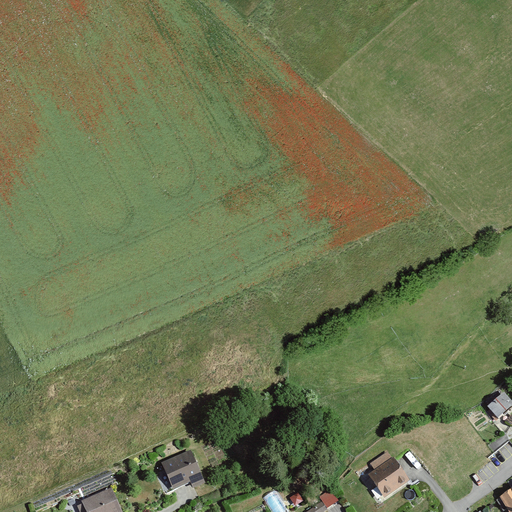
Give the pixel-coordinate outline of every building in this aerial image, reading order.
[(487,406),(497,417),(511,404),(511,401),(504,392),(487,406)] [(195,452),(162,464),(172,492),(205,480),(195,452)] [(400,456),(368,475),(386,505),(418,486),(400,456)] [(511,479),(497,491),(511,510),(511,479)] [(122,511),(111,487),(81,501),(86,511),(122,511)] [(331,488),(320,495),(323,500),(307,510),(308,511),(321,511),(339,501),(331,488)] [(275,490),(264,498),(275,511),(286,511),(290,509),(275,490)]
